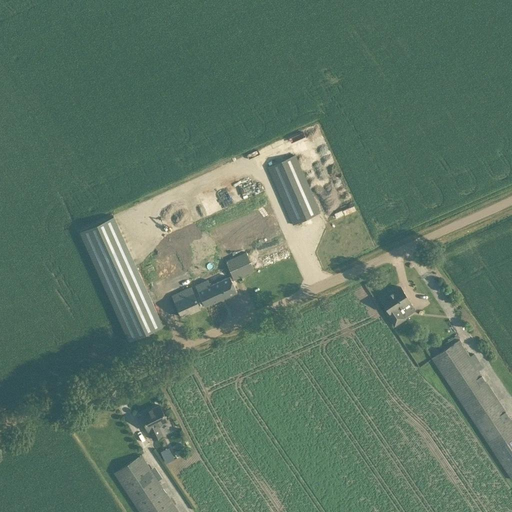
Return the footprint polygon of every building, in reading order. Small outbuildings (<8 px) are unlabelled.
[(268,167),(293,224),(320,213),(294,155),(268,167)] [(239,255),(228,259),(233,277),(254,272),(245,242),(236,244),(239,255)] [(134,261),(100,277),(129,341),(163,326),(134,261)] [(208,280),(195,285),(204,306),(237,292),(230,276),(210,285),(208,280)] [(191,287),(172,296),(182,316),(200,308),(191,287)] [(386,311),(394,325),(404,318),(398,309),(410,301),(400,287),(389,294),(388,293),(380,298),(388,310),(386,311)] [(438,366),(511,479),(511,478),(511,421),(478,371),(484,367),(474,353),(469,356),(466,352),(461,344),(462,343),(460,340),(432,357),(438,366)] [(148,429),(153,439),(162,434),(157,425),(167,420),(159,405),(140,414),(148,430),(148,429)] [(171,446),(161,451),(166,462),(176,458),(171,446)] [(120,482),(140,511),(178,511),(144,459),(145,459),(142,455),(115,473),(120,482)]
